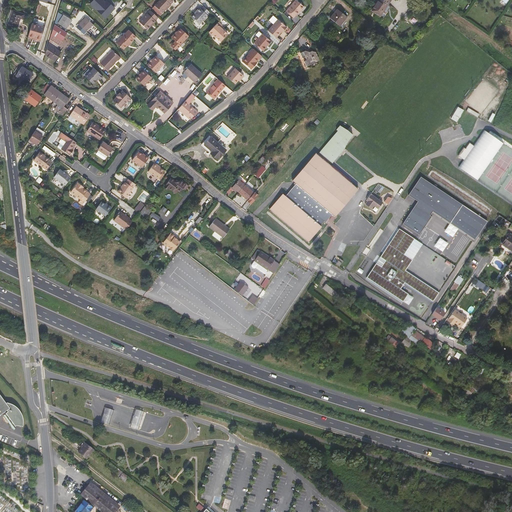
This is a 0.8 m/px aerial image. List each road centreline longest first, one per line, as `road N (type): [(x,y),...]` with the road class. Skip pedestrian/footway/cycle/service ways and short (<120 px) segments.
road 1 (trunk): [(511,447),(268,376),(0,264)]
road 2 (trunk): [(0,292),(260,400),(511,472)]
road 3 (residential): [(507,374),(290,250),(163,151)]
road 4 (residential): [(163,151),(259,76),(321,0)]
road 5 (tertiary): [(9,146),(34,351)]
road 6 (residential): [(191,0),(94,102)]
